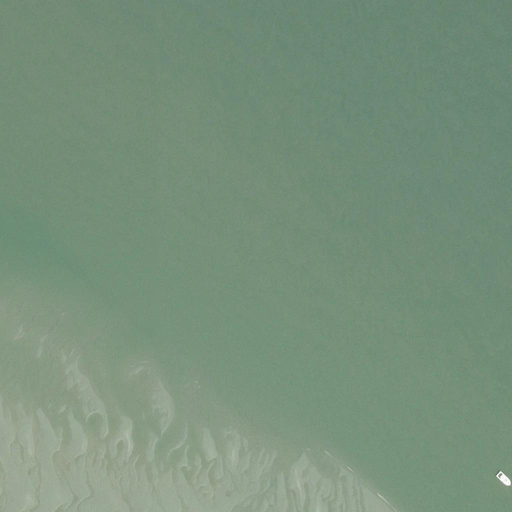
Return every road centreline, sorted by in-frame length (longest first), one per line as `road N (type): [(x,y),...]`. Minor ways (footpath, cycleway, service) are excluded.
road 1 (trunk): [(209,511),(222,0)]
road 2 (trunk): [(186,0),(173,511)]
